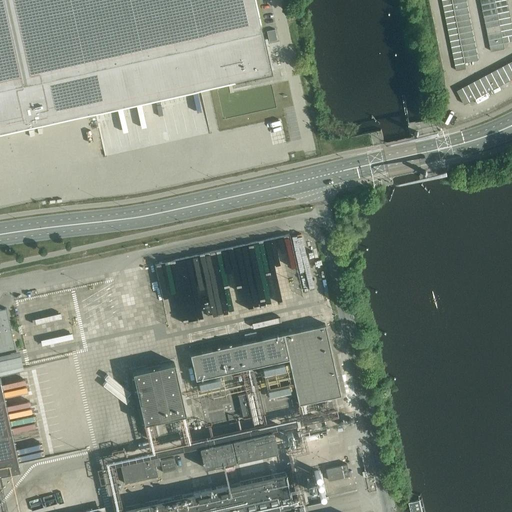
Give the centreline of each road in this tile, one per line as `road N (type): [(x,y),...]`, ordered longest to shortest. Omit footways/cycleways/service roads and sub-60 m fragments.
road 1 (secondary): [(0,236),(127,219),(508,127)]
road 2 (unknown): [(144,345),(343,304)]
